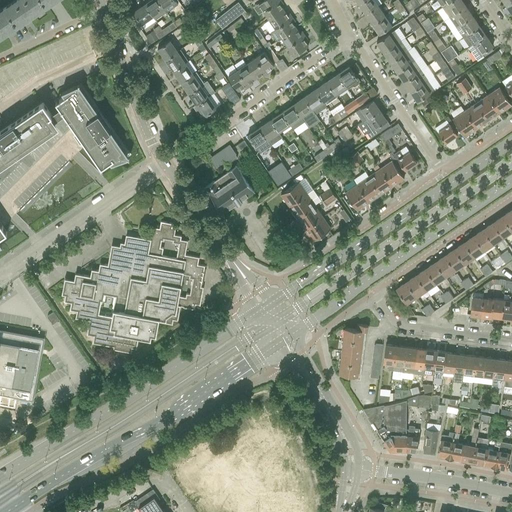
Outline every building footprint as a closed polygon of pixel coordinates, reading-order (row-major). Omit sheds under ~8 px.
[(41,0),(14,0),(4,7),(16,25),(45,5),(41,0)] [(144,4),(152,16),(155,20),(166,12),(163,8),(157,0),(150,0),(144,4)] [(263,0),(258,4),(253,7),(258,14),(263,11),(269,20),(283,10),(280,5),(282,4),(279,0),(263,0)] [(363,0),(359,3),(366,13),(377,6),(372,0),(363,0)] [(451,0),(441,7),(448,17),(464,6),(460,0),(451,0)] [(238,2),(215,19),(222,28),(244,10),(238,2)] [(152,16),(144,4),(143,4),(144,5),(133,12),(133,11),(132,12),(141,24),(141,23),(152,16)] [(400,4),(395,7),(399,13),(404,9),(400,4)] [(366,13),(372,23),(383,15),(377,6),(366,13)] [(448,17),(455,27),(471,16),(464,6),(448,17)] [(4,7),(0,9),(0,35),(16,25),(4,7)] [(269,20),(275,29),(292,17),(289,13),(286,15),(283,10),(269,20)] [(417,17),(420,22),(426,18),(422,13),(417,17)] [(383,15),(372,23),(373,24),(371,25),(375,31),(377,30),(379,33),(379,34),(391,26),(391,25),(390,26),(383,15)] [(455,27),(462,37),(478,26),(471,16),(455,27)] [(241,17),(232,24),(234,28),(243,21),(241,17)] [(275,29),(270,32),(276,41),(281,38),(296,28),(292,23),(295,21),(292,17),(275,29)] [(419,26),(413,17),(406,22),(413,31),(419,26)] [(426,18),(420,22),(424,28),(427,32),(428,32),(429,31),(432,29),(435,27),(427,17),(426,18)] [(179,18),(173,22),(176,26),(182,22),(179,18)] [(168,26),(162,30),(165,34),(171,30),(168,26)] [(462,37),(469,47),(485,36),(478,26),(462,37)] [(257,28),(253,31),(256,34),(259,39),(263,37),(259,32),(257,28)] [(281,38),(287,47),(304,35),(301,31),(299,33),(296,28),(281,38)] [(428,32),(427,32),(434,42),(435,41),(439,38),(432,29),(429,31),(428,32)] [(377,42),(384,52),(400,40),(394,30),(388,34),(376,42),(377,42)] [(189,34),(194,40),(198,37),(194,31),(189,34)] [(304,35),(287,47),(293,56),(308,46),(304,41),(307,39),(304,35)] [(485,36),(469,47),(468,48),(477,61),(484,57),(481,53),(492,46),(492,45),(492,46),(485,36)] [(198,37),(194,40),(198,46),(202,43),(198,37)] [(215,38),(206,44),(209,48),(217,41),(215,38)] [(434,42),(441,52),(446,48),(445,48),(439,38),(435,41),(434,42)] [(165,59),(166,59),(177,52),(169,40),(169,39),(157,47),(157,48),(158,47),(165,58),(164,58),(165,59)] [(384,52),(390,62),(407,50),(400,40),(384,52)] [(431,41),(425,45),(428,50),(434,46),(431,41)] [(446,48),(441,52),(447,61),(453,58),(457,55),(450,45),(446,48)] [(434,46),(428,50),(432,55),(437,52),(434,46)] [(177,52),(166,59),(173,69),(172,70),(173,70),(174,70),(185,63),(188,61),(180,50),(177,52)] [(390,62),(397,71),(414,60),(407,50),(390,62)] [(487,59),(490,64),(502,56),(498,50),(487,59)] [(264,51),(255,58),(266,74),(270,72),(268,69),(274,66),(264,51)] [(205,56),(209,63),(213,60),(209,53),(205,56)] [(506,56),(501,59),(505,65),(511,62),(506,56)] [(441,57),(435,61),(442,70),(447,67),(441,57)] [(255,58),(246,64),(255,78),(260,75),(262,77),(266,74),(255,58)] [(447,61),(447,62),(451,67),(457,63),(453,58),(447,61)] [(213,60),(209,63),(213,69),(217,66),(213,60)] [(397,71),(404,82),(421,70),(414,60),(397,71)] [(181,82),(181,81),(192,74),(185,63),(174,70),(181,81),(180,81),(181,82)] [(246,64),(237,70),(248,87),(252,84),(251,81),(255,78),(246,64)] [(337,74),(347,89),(352,86),(354,87),(357,85),(358,82),(359,81),(348,66),(348,67),(337,74)] [(442,70),(442,71),(449,82),(455,78),(447,67),(442,70)] [(248,87),(237,70),(228,76),(237,91),(242,87),(244,90),(248,87)] [(404,82),(411,92),(427,81),(428,80),(421,70),(404,82)] [(217,80),(223,75),(221,71),(214,76),(217,80)] [(192,74),(181,81),(189,92),(188,93),(189,93),(204,83),(196,72),(192,74)] [(326,81),(334,93),(336,96),(347,89),(337,74),(326,82),(326,81)] [(464,77),(460,80),(467,91),(472,88),(464,77)] [(467,91),(460,80),(456,83),(463,94),(467,91)] [(197,104),(207,96),(214,92),(207,81),(204,83),(189,93),(197,104)] [(326,82),(315,89),(323,101),(325,105),(336,97),(336,96),(334,93),(326,81),(325,82),(326,82)] [(427,81),(411,92),(417,101),(417,102),(429,94),(429,93),(434,90),(428,82),(427,81)] [(228,82),(224,85),(221,88),(232,105),(240,99),(228,82)] [(59,107),(83,142),(100,168),(109,162),(111,164),(129,157),(125,151),(79,85),(79,83),(61,92),(64,96),(58,99),(62,105),(59,107)] [(499,87),(487,95),(500,113),(511,105),(505,96),(509,93),(511,96),(510,93),(505,86),(505,87),(501,90),(499,87)] [(373,87),(361,95),(362,96),(365,101),(377,93),(375,90),(373,88),(373,87)] [(314,90),(304,97),(312,108),(323,101),(315,89),(314,89),(314,90)] [(49,93),(53,99),(57,95),(54,90),(49,93)] [(361,95),(355,100),(355,101),(359,106),(365,101),(362,96),(361,95)] [(487,95),(476,102),(488,120),(500,113),(487,95)] [(201,118),(209,113),(212,118),(223,111),(219,105),(215,108),(207,96),(197,104),(196,104),(195,106),(198,111),(196,112),(201,118)] [(303,97),(292,105),(304,121),(315,113),(312,108),(304,97),(303,96),(303,97)] [(431,97),(421,103),(425,108),(434,101),(431,97)] [(355,100),(343,107),(344,107),(348,113),(354,109),(359,106),(355,101),(355,100)] [(356,111),(363,122),(379,111),(372,101),(373,100),(372,100),(356,111)] [(0,130),(0,162),(14,153),(24,146),(49,129),(47,126),(47,125),(52,122),(48,116),(52,114),(51,113),(43,101),(40,104),(0,130)] [(476,102),(464,110),(476,128),(488,120),(476,102)] [(292,105),(281,112),(289,124),(293,129),(297,135),(308,127),(304,121),(292,105),(292,104),(292,105)] [(344,109),(333,116),(336,121),(347,114),(344,109)] [(454,122),(450,125),(455,131),(458,128),(464,137),(476,128),(464,110),(452,119),(454,122)] [(379,111),(363,122),(369,132),(367,133),(370,138),(389,125),(386,120),(385,120),(379,111)] [(281,113),(271,120),(278,131),(289,124),(281,112),(281,113)] [(333,116),(328,119),(331,124),(336,121),(333,116)] [(270,120),(259,128),(267,139),(271,145),(282,137),(278,131),(271,120),(270,120),(269,120),(270,120)] [(446,120),(435,128),(438,132),(445,143),(457,135),(454,131),(455,131),(450,125),(449,124),(446,120)] [(397,123),(380,135),(389,146),(392,144),(388,139),(402,129),(397,123)] [(346,126),(338,131),(342,137),(344,136),(350,132),(346,126)] [(247,135),(252,143),(255,147),(259,153),(271,145),(267,139),(259,128),(258,127),(258,128),(248,135),(247,135)] [(344,136),(342,137),(345,141),(352,136),(350,132),(344,136)] [(375,138),(367,145),(371,149),(379,142),(375,138)] [(321,139),(318,142),(323,149),(327,155),(338,148),(338,147),(334,142),(326,147),(321,139)] [(237,145),(240,150),(247,145),(243,140),(237,145)] [(293,143),(287,147),(291,152),(297,148),(293,143)] [(230,146),(211,159),(216,167),(225,161),(227,164),(237,157),(235,154),(230,146)] [(400,150),(394,154),(398,159),(402,166),(405,170),(416,162),(409,151),(406,146),(400,150)] [(346,147),(341,150),(345,155),(349,152),(346,147)] [(338,148),(327,155),(333,163),(344,156),(338,148)] [(323,150),(314,156),(317,161),(326,155),(323,150)] [(357,151),(353,154),(360,163),(364,161),(357,151)] [(391,160),(380,168),(392,186),(404,178),(398,170),(401,167),(402,167),(402,166),(398,159),(394,154),(393,152),(392,152),(392,151),(389,154),(393,159),(392,159),(391,160)] [(350,156),(348,157),(355,167),(360,163),(353,154),(350,156)] [(281,162),(268,171),(277,185),(291,176),(281,162)] [(299,162),(290,168),(294,174),(302,168),(299,162)] [(375,171),(368,176),(381,194),(392,186),(380,168),(377,164),(373,167),(375,171)] [(210,195),(223,214),(237,204),(237,205),(242,201),(255,192),(242,173),(241,173),(236,166),(227,172),(228,172),(214,181),(205,187),(210,194),(210,195)] [(368,176),(357,184),(369,202),(381,194),(368,176)] [(304,177),(281,193),(289,205),(312,189),(304,177)] [(369,202),(357,184),(344,192),(357,210),(369,202)] [(330,188),(321,194),(327,203),(335,197),(330,188)] [(312,189),(289,205),(297,217),(315,205),(315,204),(322,199),(320,196),(318,197),(312,189)] [(297,217),(305,228),(323,216),(315,205),(297,217)] [(511,210),(502,216),(511,230),(511,229),(511,210)] [(323,216),(305,228),(313,240),(331,228),(323,216)] [(502,216),(492,223),(502,236),(511,230),(502,216)] [(92,342),(107,345),(113,346),(112,349),(131,352),(132,348),(136,348),(138,336),(150,339),(151,334),(156,335),(158,321),(172,323),(173,319),(177,320),(180,306),(194,309),(195,304),(200,305),(203,287),(200,286),(204,265),(197,264),(199,257),(185,254),(187,241),(180,239),(181,236),(174,234),(175,227),(172,227),(172,223),(160,221),(159,228),(152,227),(151,234),(144,232),(143,237),(138,236),(109,257),(107,264),(99,263),(98,270),(91,269),(90,276),(83,275),(82,279),(81,278),(80,277),(79,277),(78,277),(78,278),(77,279),(74,278),(74,280),(64,278),(61,294),(65,295),(63,301),(70,302),(69,309),(76,310),(75,317),(89,320),(86,334),(93,335),(92,342)] [(492,223),(483,229),(492,243),(502,236),(492,223)] [(483,229),(473,236),(483,249),(492,243),(483,229)] [(473,236),(464,242),(473,256),(483,249),(473,236)] [(464,242),(454,249),(464,262),(473,256),(464,242)] [(454,249),(445,255),(454,269),(464,262),(454,249)] [(511,257),(507,250),(500,255),(506,262),(511,258),(511,257)] [(445,255),(435,262),(445,276),(454,269),(445,255)] [(506,262),(500,255),(490,262),(496,269),(506,262)] [(435,262),(426,268),(435,282),(445,276),(435,262)] [(487,264),(481,268),(487,276),(492,272),(487,264)] [(426,268),(416,275),(425,289),(430,296),(439,289),(434,282),(435,282),(426,268)] [(416,275),(407,281),(416,295),(425,289),(416,275)] [(468,277),(462,281),(467,288),(473,284),(468,277)] [(494,283),(494,279),(492,278),(484,284),(486,288),(493,283),(494,283)] [(416,295),(407,281),(396,289),(406,303),(406,302),(416,295)] [(448,290),(443,294),(448,301),(453,298),(448,290)] [(443,294),(440,296),(445,304),(448,301),(443,294)] [(503,300),(501,317),(511,319),(511,313),(511,312),(510,313),(511,307),(511,295),(509,295),(508,300),(507,300),(503,300)] [(472,296),(470,314),(481,316),(482,310),(480,309),(481,304),(482,304),(483,297),(472,296)] [(481,304),(480,309),(482,310),(481,316),(490,317),(490,316),(492,298),(487,298),(483,297),(482,304),(481,304)] [(492,298),(490,316),(494,316),(501,317),(503,300),(492,298)] [(429,304),(424,307),(429,315),(434,311),(429,304)] [(53,312),(47,316),(50,321),(52,324),(59,319),(57,317),(53,312)] [(367,325),(357,324),(356,329),(344,328),(338,374),(357,376),(363,331),(367,331),(367,325)] [(0,394),(32,401),(44,338),(0,330),(0,394)] [(370,377),(378,378),(382,344),(376,343),(374,345),(370,377)] [(387,369),(393,370),(394,357),(396,357),(396,352),(394,351),(395,345),(385,344),(383,362),(388,363),(387,369)] [(393,370),(403,371),(404,364),(406,347),(395,345),(394,351),(396,352),(396,357),(394,357),(393,370)] [(403,371),(413,373),(414,360),(416,360),(416,354),(414,354),(415,348),(406,347),(404,364),(403,371)] [(423,374),(424,367),(426,349),(415,348),(414,354),(416,354),(416,360),(414,360),(413,373),(423,374)] [(426,349),(424,367),(433,368),(434,362),(436,362),(436,356),(434,356),(435,350),(426,349)] [(433,368),(432,377),(437,377),(442,378),(443,370),(446,352),(445,352),(435,350),(434,356),(436,356),(436,362),(434,362),(433,368)] [(443,370),(453,371),(454,366),(455,366),(456,360),(454,360),(455,353),(446,352),(443,370)] [(462,381),(463,373),(465,355),(455,353),(454,360),(456,360),(455,366),(454,366),(453,371),(452,380),(462,382),(462,381)] [(463,373),(462,381),(472,382),(473,374),(474,368),(475,368),(476,363),(474,362),(474,356),(465,355),(463,373)] [(473,374),(483,375),(485,357),(475,356),(474,356),(474,362),(476,363),(475,368),(474,368),(473,374)] [(485,357),(483,375),(493,376),(493,371),(495,371),(495,365),(493,365),(494,358),(485,357)] [(504,378),(506,360),(494,358),(493,365),(495,365),(495,371),(493,371),(493,376),(492,385),(496,385),(497,377),(503,378),(504,378)] [(432,385),(422,384),(423,390),(424,393),(433,391),(433,388),(432,385)] [(418,386),(410,388),(410,390),(412,395),(419,393),(418,386)] [(410,390),(400,390),(400,392),(400,398),(412,395),(410,390)] [(389,396),(389,401),(395,400),(395,398),(400,398),(400,392),(390,393),(389,396)] [(406,400),(406,405),(429,408),(430,396),(423,395),(418,396),(406,400)] [(432,396),(432,403),(436,403),(436,404),(438,405),(440,396),(432,396)] [(390,450),(406,450),(406,428),(406,412),(406,405),(406,400),(395,402),(363,409),(390,450)] [(470,403),(469,408),(477,409),(478,401),(470,400),(470,403)] [(489,405),(488,412),(498,414),(499,405),(490,403),(489,405)] [(231,462),(244,454),(264,485),(256,511),(292,511),(294,505),(287,503),(288,497),(292,494),(293,489),(289,481),(296,477),(290,475),(282,462),(274,460),(258,435),(259,431),(252,420),(177,467),(174,479),(182,492),(186,493),(230,466),(231,462)] [(406,428),(406,450),(416,452),(418,442),(419,429),(414,428),(415,426),(409,425),(408,429),(406,428)] [(448,457),(460,460),(464,443),(457,442),(461,426),(455,425),(453,432),(448,457)] [(464,443),(460,460),(472,462),(477,437),(478,430),(478,429),(473,427),(470,444),(464,443)] [(423,453),(435,454),(440,431),(426,429),(423,453)] [(441,438),(437,455),(448,457),(453,432),(449,431),(448,435),(442,434),(441,435),(441,438)] [(477,437),(472,462),(484,464),(487,448),(480,446),(482,438),(477,437)] [(487,448),(484,464),(495,466),(500,442),(500,441),(495,440),(493,449),(487,448)] [(500,442),(495,466),(506,469),(508,459),(510,452),(511,444),(508,443),(505,442),(500,442)] [(303,466),(294,473),(300,480),(308,473),(303,466)] [(226,487),(193,507),(195,511),(220,511),(236,503),(226,487)] [(137,500),(135,501),(138,507),(142,511),(154,511),(161,508),(153,497),(156,495),(152,489),(137,500)] [(370,506),(368,511),(384,511),(387,505),(378,502),(376,508),(370,506)]
